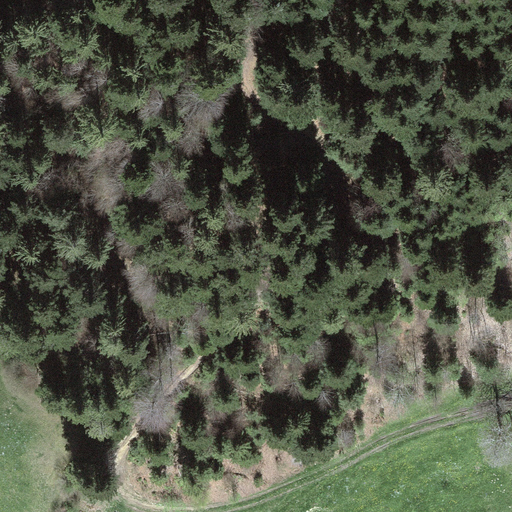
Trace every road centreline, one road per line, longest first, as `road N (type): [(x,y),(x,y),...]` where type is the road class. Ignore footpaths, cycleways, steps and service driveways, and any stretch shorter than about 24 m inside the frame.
road 1 (track): [(322,0),(279,57),(272,124),(319,153),(333,178),(314,247),(156,396),(123,444),(111,481),(126,500),(180,511)]
road 2 (track): [(198,511),(249,500),(473,404),(511,397)]
